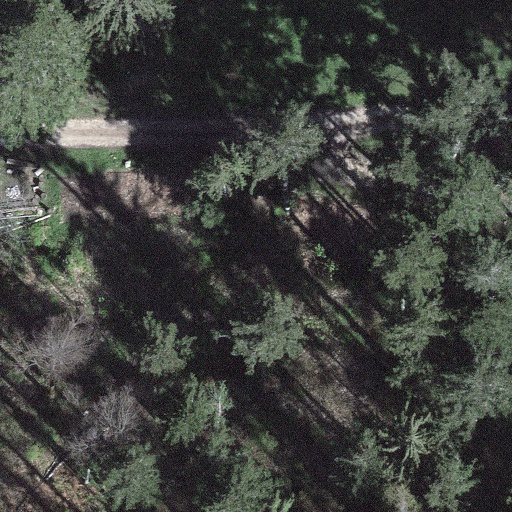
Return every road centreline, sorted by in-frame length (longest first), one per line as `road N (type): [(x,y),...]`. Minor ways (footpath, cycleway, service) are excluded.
road 1 (track): [(0,134),(231,130),(511,100)]
road 2 (track): [(231,130),(511,197)]
